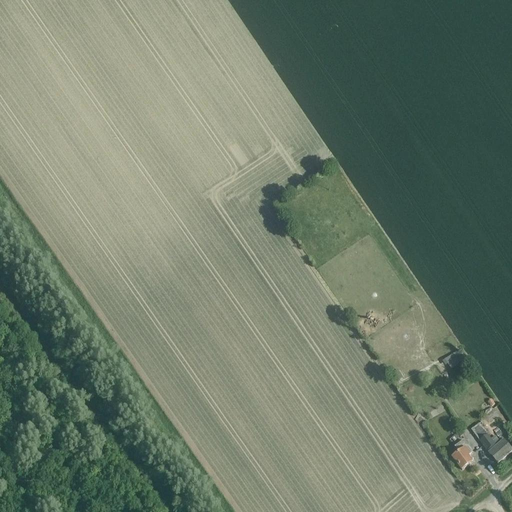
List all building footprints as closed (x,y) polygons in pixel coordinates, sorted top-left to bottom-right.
[(460,351),(445,360),(451,368),(465,359),(460,351)] [(487,452),(495,446),(479,425),(471,430),(487,452)] [(504,425),(500,428),(505,434),(509,431),(504,425)] [(497,429),(493,432),(502,442),(504,440),(506,439),(497,429)] [(498,464),(511,453),(511,452),(511,448),(504,440),(502,442),(489,453),(498,464)] [(468,457),(473,453),(464,441),(455,448),(460,454),(453,459),(462,471),(473,464),(468,457)]
